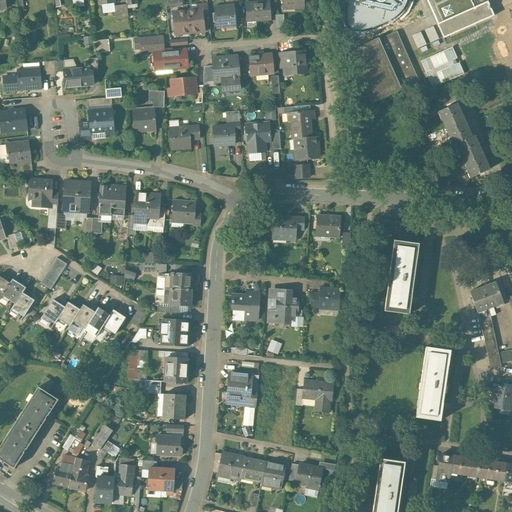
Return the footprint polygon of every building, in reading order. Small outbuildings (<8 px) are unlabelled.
[(24,11),(22,0),(16,0),(18,12),(24,11)] [(303,0),(282,0),(283,8),(295,8),(295,10),(304,9),(303,0)] [(425,0),(437,25),(442,22),(432,0),(425,0)] [(470,0),(432,0),(442,22),(437,25),(443,38),(493,16),(487,2),(474,8),(471,2),(470,0)] [(269,2),(246,4),(247,17),(255,17),(256,22),(271,21),(269,2)] [(207,3),(197,4),(198,10),(202,10),(203,16),(209,15),(207,3)] [(126,5),(114,7),(116,21),(128,19),(126,5)] [(235,5),(214,7),(216,30),(226,29),(226,26),(235,25),(236,28),(237,28),(235,5)] [(198,10),(187,11),(190,33),(197,33),(197,29),(204,29),(203,16),(202,10),(198,10)] [(187,11),(176,13),(176,19),(173,19),(175,35),(190,33),(187,11)] [(433,26),(424,31),(430,44),(440,40),(433,26)] [(419,81),(396,32),(379,40),(402,89),(419,81)] [(420,32),(411,37),(418,50),(427,46),(420,32)] [(163,37),(135,40),(136,49),(141,49),(142,54),(154,53),(154,52),(164,51),(163,37)] [(378,39),(349,53),(373,104),(402,90),(402,89),(379,40),(378,39)] [(109,40),(93,41),(93,43),(98,53),(110,52),(109,40)] [(432,88),(466,74),(454,46),(421,60),(432,88)] [(164,51),(154,52),(154,53),(156,69),(170,68),(170,70),(187,68),(187,62),(188,62),(186,51),(167,53),(167,51),(164,51)] [(305,52),(285,53),(287,68),(292,68),(292,75),(306,74),(305,52)] [(272,55),(249,57),(250,76),(274,73),(272,55)] [(237,57),(212,60),(213,66),(213,77),(214,77),(233,76),(239,75),(237,57)] [(98,58),(87,59),(88,68),(89,68),(89,72),(92,72),(98,72),(98,58)] [(64,60),(54,61),(55,72),(64,71),(64,70),(64,60)] [(54,61),(44,62),(45,75),(55,75),(55,72),(54,61)] [(213,66),(204,67),(203,83),(207,82),(215,82),(214,77),(213,77),(213,66)] [(40,68),(18,70),(20,91),(42,90),(40,68)] [(88,68),(64,70),(64,71),(65,88),(66,88),(66,87),(77,87),(77,86),(89,85),(90,86),(89,73),(92,73),(92,72),(89,72),(89,68),(88,68)] [(16,75),(2,76),(3,92),(17,91),(16,75)] [(234,78),(230,78),(230,80),(228,80),(229,91),(239,90),(239,82),(237,82),(237,80),(240,79),(239,75),(233,76),(234,78)] [(278,76),(271,77),(272,95),(280,94),(278,76)] [(194,78),(171,80),(173,96),(195,94),(195,86),(194,78)] [(203,86),(195,86),(195,94),(196,104),(202,103),(203,86)] [(112,97),(87,100),(88,107),(112,106),(112,97)] [(463,118),(462,118),(455,104),(440,111),(444,120),(442,121),(449,136),(450,136),(455,145),(457,144),(461,152),(459,153),(466,169),(467,168),(471,177),(487,170),(480,156),(482,155),(480,150),(478,150),(472,136),(470,137),(463,123),(465,123),(463,118)] [(15,111),(8,112),(8,111),(0,112),(0,120),(2,133),(28,130),(25,109),(15,110),(15,111)] [(113,110),(89,112),(89,122),(90,131),(91,131),(105,130),(106,134),(115,134),(113,110)] [(154,110),(133,113),(135,132),(144,132),(143,129),(155,128),(155,131),(156,130),(154,110)] [(314,111),(294,113),(295,121),(291,121),(292,130),(290,131),(290,135),(292,136),(293,140),(311,138),(310,119),(315,118),(314,111)] [(89,122),(80,122),(81,140),(91,139),(91,131),(90,131),(89,122)] [(268,123),(245,125),(245,124),(246,134),(244,134),(244,137),(247,137),(248,143),(264,142),(270,141),(270,146),(277,145),(276,131),(270,132),(269,122),(268,122),(268,123)] [(233,126),(213,128),(214,146),(236,144),(234,130),(234,126),(233,126)] [(200,127),(169,129),(171,150),(191,148),(190,140),(200,139),(200,127)] [(277,145),(270,146),(271,149),(281,149),(279,131),(276,131),(277,145)] [(311,138),(293,140),(296,140),(298,140),(299,147),(296,147),(297,160),(318,158),(316,137),(311,138)] [(29,142),(6,145),(7,156),(9,156),(10,164),(31,161),(29,142)] [(264,142),(248,143),(249,154),(265,152),(265,151),(264,152),(261,152),(261,148),(265,148),(264,142)] [(308,165),(295,166),(296,179),(309,178),(308,165)] [(53,181),(30,179),(29,196),(42,197),(42,204),(51,205),(52,193),(53,181)] [(77,182),(65,181),(63,211),(64,211),(64,214),(67,214),(67,220),(75,221),(77,182)] [(90,183),(77,182),(75,221),(83,222),(84,217),(87,218),(87,213),(88,213),(90,183)] [(113,186),(100,185),(99,207),(111,208),(113,186)] [(126,187),(113,186),(111,208),(124,209),(126,187)] [(148,195),(137,194),(135,224),(146,225),(147,217),(148,195)] [(161,196),(148,195),(147,217),(159,218),(160,209),(161,196)] [(196,202),(173,201),(172,221),(185,222),(185,223),(193,224),(192,226),(200,226),(201,214),(195,214),(196,202)] [(111,208),(99,207),(98,214),(111,215),(111,208)] [(124,209),(111,208),(111,215),(124,216),(124,209)] [(64,214),(57,214),(56,229),(66,230),(67,220),(67,214),(64,214)] [(327,215),(317,215),(315,237),(339,238),(341,217),(326,216),(327,215)] [(304,217),(272,216),(271,240),(295,242),(296,230),(303,231),(304,217)] [(87,218),(84,217),(83,222),(83,233),(92,233),(93,218),(87,218)] [(159,218),(147,217),(146,225),(158,226),(159,218)] [(136,229),(128,228),(127,243),(135,244),(136,229)] [(419,244),(393,240),(393,242),(394,242),(385,310),(384,310),(384,311),(409,315),(412,296),(411,296),(416,260),(417,260),(419,244)] [(67,264),(57,258),(53,263),(63,269),(67,264)] [(63,269),(53,263),(50,268),(60,274),(63,269)] [(166,264),(153,264),(153,271),(166,272),(166,264)] [(60,274),(50,268),(47,273),(57,279),(60,274)] [(127,271),(126,278),(135,280),(137,273),(127,271)] [(57,279),(47,273),(44,278),(54,284),(57,279)] [(122,285),(124,276),(112,274),(111,283),(122,285)] [(192,275),(171,274),(170,289),(191,290),(192,275)] [(0,299),(2,296),(10,283),(0,276),(0,299)] [(54,284),(44,278),(40,283),(50,289),(54,284)] [(26,288),(12,279),(10,283),(2,296),(15,304),(22,293),(23,293),(26,288)] [(496,282),(469,291),(477,313),(489,309),(504,304),(496,282)] [(170,289),(164,289),(163,305),(190,306),(191,290),(170,289)] [(292,290),(277,289),(275,310),(275,313),(276,314),(284,314),(284,316),(284,324),(297,325),(299,296),(291,295),(292,290)] [(339,290),(319,289),(319,295),(311,294),(310,311),(319,311),(319,308),(338,309),(339,290)] [(23,293),(22,293),(15,304),(10,311),(10,312),(12,309),(24,317),(34,300),(23,293)] [(246,296),(232,296),(231,303),(232,304),(232,310),(245,310),(245,319),(257,320),(259,294),(246,293),(246,296)] [(53,300),(42,316),(54,324),(58,319),(65,307),(53,300)] [(80,310),(68,302),(65,307),(58,319),(69,326),(73,321),(80,310)] [(80,310),(73,321),(84,329),(95,312),(83,305),(80,310)] [(95,312),(84,329),(96,337),(103,327),(110,315),(98,308),(95,312)] [(489,309),(478,313),(483,336),(494,334),(489,309)] [(125,318),(113,310),(110,315),(103,327),(115,334),(125,318)] [(275,310),(268,310),(267,323),(275,323),(276,314),(275,314),(275,310)] [(284,314),(276,314),(275,323),(284,324),(284,316),(284,314)] [(189,320),(162,319),(160,345),(188,347),(189,320)] [(96,337),(84,329),(81,335),(92,343),(96,337)] [(494,334),(483,336),(490,370),(502,367),(494,334)] [(274,357),(275,353),(279,354),(283,343),(272,339),(267,355),(274,357)] [(248,348),(232,347),(232,354),(247,356),(248,348)] [(451,351),(426,347),(426,348),(416,417),(415,417),(440,421),(443,403),(443,402),(448,366),(451,351)] [(511,349),(501,350),(502,362),(511,360),(511,349)] [(138,369),(138,359),(149,359),(149,350),(130,350),(130,369),(138,369)] [(188,358),(166,357),(165,382),(186,383),(188,358)] [(253,374),(238,373),(237,377),(229,376),(226,402),(241,404),(241,402),(250,403),(250,404),(256,405),(257,391),(252,391),(253,374)] [(334,383),(304,380),(303,390),(302,399),(304,400),(316,401),(315,412),(330,413),(331,402),(333,402),(334,383)] [(495,385),(489,384),(487,395),(493,396),(495,385)] [(511,402),(511,387),(495,385),(493,396),(492,406),(500,408),(500,406),(511,408),(511,407),(511,402)] [(38,387),(0,446),(0,459),(14,468),(58,400),(38,387)] [(185,395),(164,394),(164,400),(166,400),(165,419),(184,419),(185,395)] [(255,408),(244,407),(242,425),(253,427),(255,408)] [(183,425),(167,424),(167,432),(173,432),(183,433),(183,425)] [(173,437),(156,436),(155,442),(157,443),(156,454),(181,455),(182,449),(180,446),(180,437),(182,435),(183,433),(173,432),(173,437)] [(74,440),(67,450),(73,453),(75,449),(79,443),(74,440)] [(106,440),(97,454),(102,459),(112,444),(106,440)] [(239,456),(223,453),(222,454),(215,452),(212,472),(219,474),(220,473),(227,474),(227,476),(240,478),(240,477),(244,458),(239,457),(239,456)] [(452,456),(441,454),(439,466),(437,480),(448,481),(450,472),(449,472),(452,456)] [(63,455),(60,469),(56,468),(52,483),(68,487),(75,458),(63,455)] [(471,459),(452,456),(449,472),(450,472),(468,475),(471,459)] [(266,461),(244,457),(244,458),(240,477),(262,481),(266,462),(266,461)] [(88,461),(75,458),(68,487),(85,491),(88,476),(85,475),(88,461)] [(380,459),(372,511),(396,511),(404,462),(380,459)] [(489,462),(471,459),(468,475),(486,478),(489,462)] [(157,461),(143,461),(142,470),(148,470),(148,468),(156,468),(157,461)] [(286,466),(266,462),(262,481),(261,486),(281,490),(286,466)] [(507,465),(489,462),(486,478),(505,481),(507,465)] [(299,465),(292,464),(289,480),(295,481),(299,465)] [(307,466),(300,465),(300,464),(299,464),(299,465),(295,481),(295,482),(319,487),(323,469),(307,465),(307,466)] [(134,466),(119,465),(118,473),(120,473),(120,479),(132,480),(134,466)] [(433,465),(431,479),(437,480),(439,466),(433,465)] [(108,468),(97,467),(96,477),(107,478),(108,468)] [(156,468),(148,468),(148,470),(147,489),(160,490),(161,469),(156,469),(156,468)] [(167,469),(167,470),(161,469),(160,490),(173,491),(174,491),(174,479),(175,469),(167,469)] [(107,478),(96,477),(94,492),(113,494),(114,478),(107,478)] [(120,479),(114,478),(113,494),(131,496),(132,480),(120,479)] [(182,480),(174,479),(174,491),(182,491),(182,480)] [(511,482),(505,481),(503,489),(511,490),(511,482)] [(259,495),(252,493),(249,507),(257,508),(259,495)]
